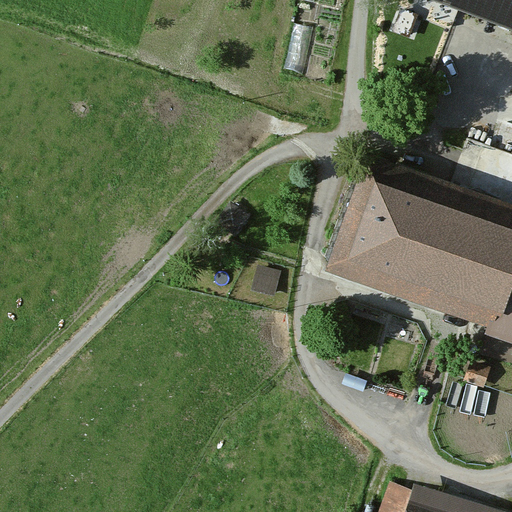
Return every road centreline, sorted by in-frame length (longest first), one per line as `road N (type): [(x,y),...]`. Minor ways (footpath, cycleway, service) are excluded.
road 1 (track): [(337,150),(297,145),(261,163),(0,439)]
road 2 (residential): [(511,473),(479,479),(446,470),(365,424),(318,378),(305,346),(305,301),(337,150)]
road 3 (residential): [(361,0),(337,150)]
